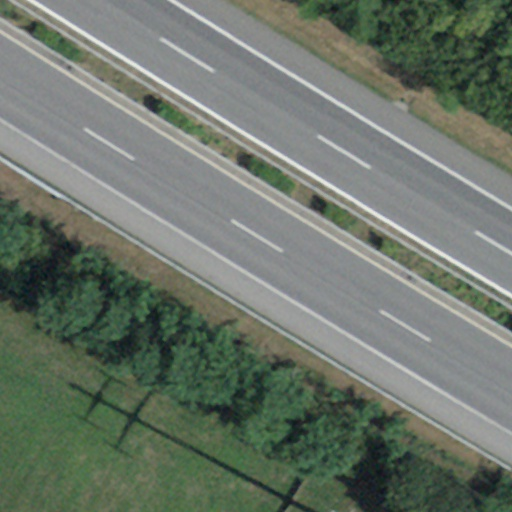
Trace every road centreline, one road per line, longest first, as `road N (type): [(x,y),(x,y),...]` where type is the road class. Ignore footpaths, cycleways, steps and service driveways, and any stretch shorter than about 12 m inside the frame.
road 1 (motorway): [(0,86),(511,403)]
road 2 (motorway): [(511,243),(116,0)]
